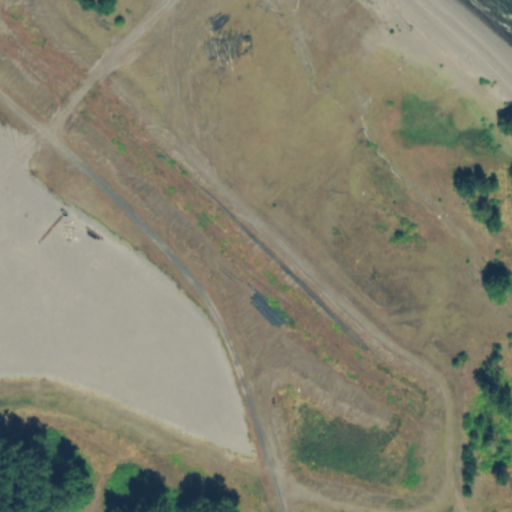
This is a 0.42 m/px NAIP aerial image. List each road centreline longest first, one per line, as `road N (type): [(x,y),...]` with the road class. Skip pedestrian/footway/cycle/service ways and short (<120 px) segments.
road 1 (track): [(283,511),(237,370),(199,289),(76,158),(0,93)]
road 2 (track): [(219,511),(158,467),(123,456),(92,481),(85,511)]
